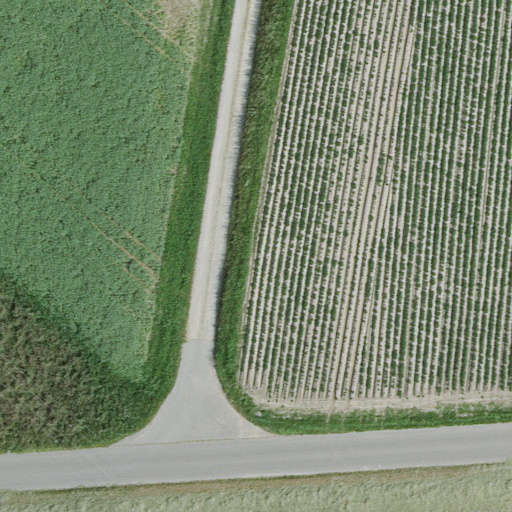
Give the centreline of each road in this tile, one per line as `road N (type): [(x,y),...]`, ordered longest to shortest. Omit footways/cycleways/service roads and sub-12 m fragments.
road 1 (unclassified): [(511,444),(0,477)]
road 2 (track): [(179,467),(248,0)]
